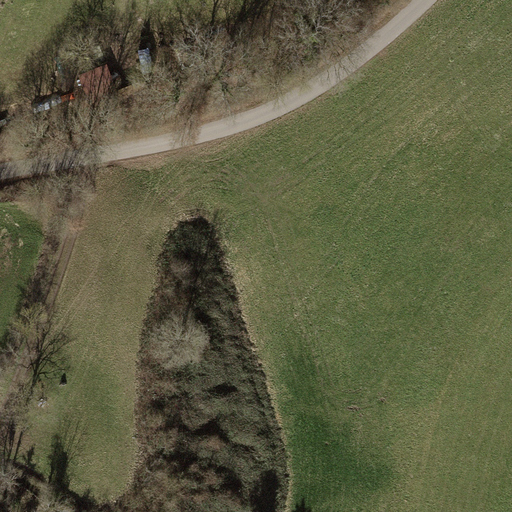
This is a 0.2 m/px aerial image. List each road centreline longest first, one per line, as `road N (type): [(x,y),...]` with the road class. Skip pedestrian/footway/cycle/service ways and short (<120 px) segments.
road 1 (track): [(73,159),(246,121),(321,84),(424,0)]
road 2 (track): [(73,159),(83,210),(0,434)]
